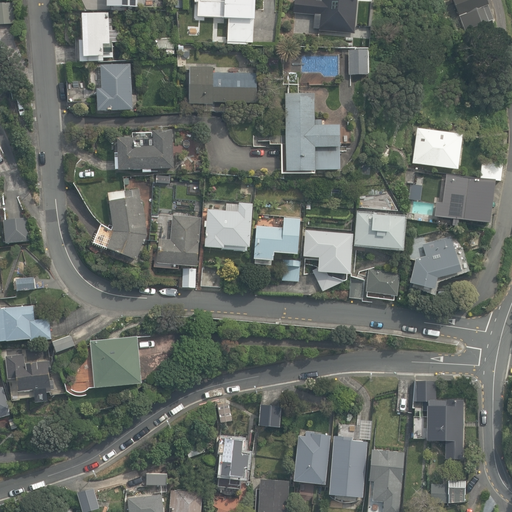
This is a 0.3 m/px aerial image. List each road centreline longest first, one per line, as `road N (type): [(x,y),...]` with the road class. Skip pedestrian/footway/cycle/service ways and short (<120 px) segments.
road 1 (residential): [(38,0),(56,234),(77,278),(118,295),(501,333)]
road 2 (residential): [(0,490),(77,463),(214,385),(356,360),(495,366)]
road 3 (residential): [(511,493),(496,472),(495,366)]
